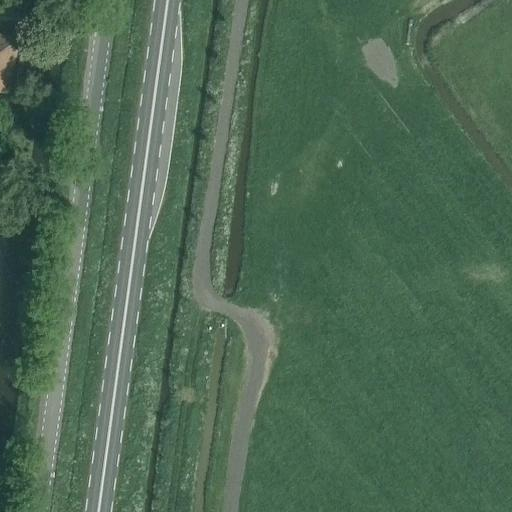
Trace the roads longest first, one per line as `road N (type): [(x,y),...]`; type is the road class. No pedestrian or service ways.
road 1 (track): [(229,511),(261,342),(204,296),(245,0)]
road 2 (primary): [(100,511),(168,0)]
road 3 (unclassified): [(42,511),(109,0)]
